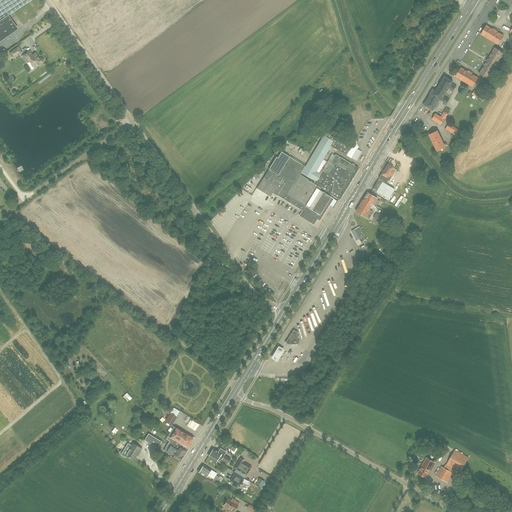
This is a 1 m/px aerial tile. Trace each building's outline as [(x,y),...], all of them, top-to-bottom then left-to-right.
[(31,1),(31,0),(30,0),(0,0),(0,40),(17,29),(8,16),(31,1)] [(480,34),(491,40),(496,31),(485,25),(480,34)] [(496,31),(491,40),(499,45),(504,37),(496,31)] [(496,46),(491,55),(500,60),(505,52),(496,46)] [(18,47),(10,53),(14,58),(22,52),(18,47)] [(38,57),(35,53),(33,56),(29,51),(23,56),(27,62),(29,60),(34,69),(42,63),(43,63),(43,62),(43,61),(43,60),(42,59),(41,59),(40,59),(39,59),(38,58),(38,57)] [(485,64),(494,70),(500,60),(491,55),(485,64)] [(488,79),(494,70),(485,64),(479,73),(488,79)] [(455,77),(465,82),(470,74),(461,68),(455,77)] [(480,79),(470,74),(465,82),(474,88),(480,79)] [(433,89),(423,105),(433,110),(440,99),(445,102),(444,104),(446,105),(449,100),(444,97),(449,89),(453,91),(456,86),(452,84),(453,81),(445,77),(436,91),(433,89)] [(486,97),(475,91),(473,95),(484,101),(486,97)] [(432,118),(442,125),(450,110),(446,108),(440,117),(434,114),(432,118)] [(448,124),(445,128),(456,135),(459,130),(448,124)] [(447,149),(439,131),(431,134),(438,152),(447,149)] [(349,157),(346,155),(349,151),(350,151),(334,142),(333,142),(323,136),(301,174),(315,181),(313,183),(318,186),(317,186),(339,199),(341,196),(358,168),(335,155),(332,160),(329,159),(320,174),(316,172),(331,146),(349,157)] [(363,151),(358,149),(360,145),(355,143),(348,156),(358,161),(363,151)] [(300,175),(303,170),(305,166),(289,157),(278,175),(268,169),(257,189),(270,197),(273,193),(277,196),(303,211),(299,216),(308,221),(314,225),(318,220),(320,222),(323,216),(322,216),(306,206),(316,188),(317,186),(318,186),(313,183),(300,175)] [(378,181),(377,180),(373,188),(376,190),(376,192),(389,200),(395,188),(387,183),(389,179),(395,170),(393,168),(393,167),(387,163),(379,178),(378,181)] [(333,197),(316,188),(306,206),(322,216),(326,208),(330,201),(333,197)] [(377,199),(372,196),(367,193),(364,198),(377,206),(379,201),(377,200),(377,199)] [(397,207),(404,197),(402,195),(395,205),(397,207)] [(377,206),(364,198),(356,211),(366,218),(368,219),(373,212),(369,209),(372,203),(377,206)] [(359,227),(354,230),(359,239),(361,238),(363,241),(366,239),(364,236),(359,227)] [(299,341),(297,339),(298,336),(296,335),(298,333),(293,330),(285,343),(288,344),(298,344),(299,341)] [(280,345),(273,357),(279,361),(286,349),(280,345)] [(177,417),(170,413),(165,422),(172,426),(177,417)] [(193,438),(176,428),(174,427),(168,436),(187,447),(188,447),(193,438)] [(157,448),(162,442),(148,433),(144,440),(151,445),(155,447),(157,448)] [(186,448),(187,447),(168,436),(166,439),(169,441),(164,450),(171,455),(170,456),(180,462),(188,449),(186,448)] [(138,456),(142,449),(132,443),(125,455),(133,461),(136,455),(138,456)] [(221,453),(213,449),(208,456),(217,461),(218,458),(225,462),(228,464),(230,459),(224,455),(223,456),(220,454),(221,453)] [(455,450),(446,464),(460,472),(469,458),(455,450)] [(240,458),(234,468),(246,476),(252,467),(244,462),(244,461),(240,458)] [(426,478),(435,463),(426,458),(418,473),(426,478)] [(203,465),(199,473),(206,477),(207,476),(213,479),(215,475),(216,473),(203,465)] [(447,482),(453,473),(441,467),(436,476),(447,482)] [(234,472),(229,480),(239,486),(244,478),(234,472)] [(260,477),(256,484),(263,487),(267,481),(260,477)] [(464,486),(455,481),(452,485),(461,490),(464,486)] [(251,483),(249,490),(257,493),(260,486),(251,483)] [(224,506),(234,511),(239,503),(233,500),(232,501),(228,499),(224,506)]
